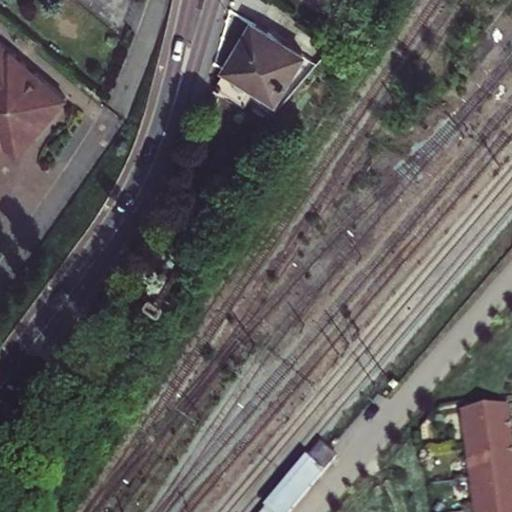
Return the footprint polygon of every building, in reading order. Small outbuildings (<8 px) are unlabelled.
[(246,105),(256,89),(278,101),(305,55),(254,24),(217,88),(246,105)] [(0,41),(0,156),(9,146),(24,129),(34,137),(67,99),(0,41)] [(24,129),(9,146),(19,155),(25,147),(34,137),(24,129)] [(511,511),(511,417),(471,423),(475,456),(482,511),(511,511)] [(321,443),(263,511),(291,511),(337,457),(321,443)]
